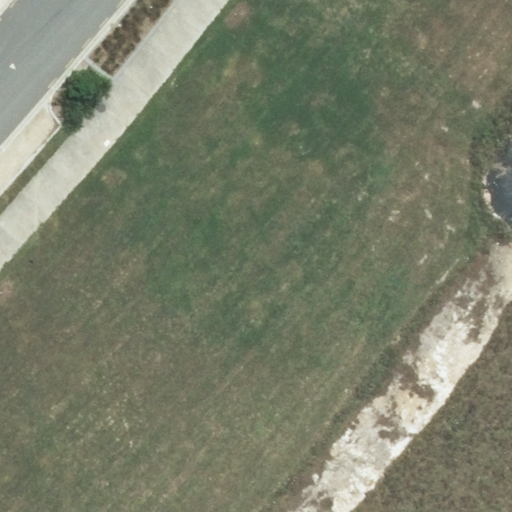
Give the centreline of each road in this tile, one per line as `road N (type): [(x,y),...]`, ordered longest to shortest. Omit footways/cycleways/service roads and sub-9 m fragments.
road 1 (residential): [(304,511),(511,269)]
road 2 (residential): [(0,90),(80,0)]
